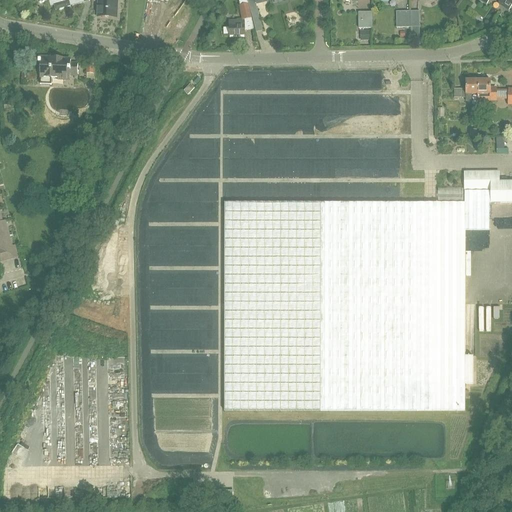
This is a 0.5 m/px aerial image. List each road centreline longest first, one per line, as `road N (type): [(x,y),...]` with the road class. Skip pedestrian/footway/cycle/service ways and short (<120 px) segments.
road 1 (unknown): [(483,474),(143,470),(136,452),(133,210),(145,172),(228,59)]
road 2 (unknown): [(416,56),(424,167),(511,169)]
road 3 (unclassified): [(320,58),(437,56),(511,42)]
road 4 (unclassified): [(182,56),(0,24)]
road 5 (unclassified): [(182,56),(320,58)]
